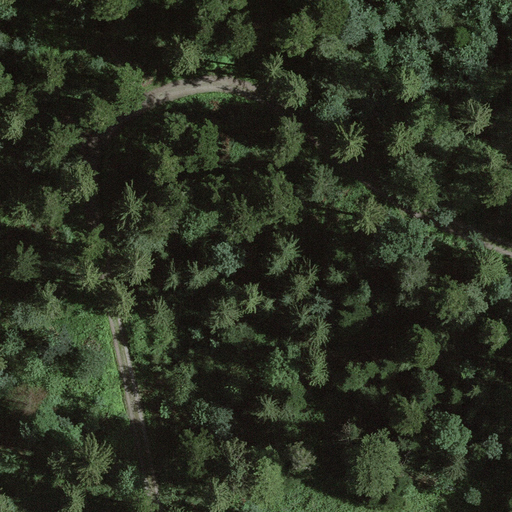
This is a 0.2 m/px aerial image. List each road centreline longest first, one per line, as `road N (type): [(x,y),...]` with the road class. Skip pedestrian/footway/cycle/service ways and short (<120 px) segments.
road 1 (track): [(511,248),(375,186),(269,97),(194,78),(110,120),(80,156)]
road 2 (track): [(154,511),(80,156)]
